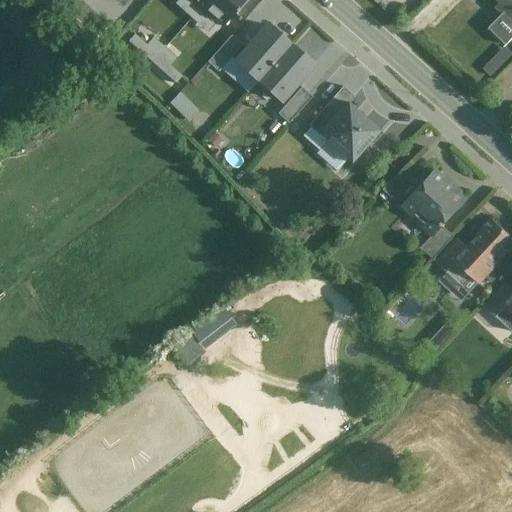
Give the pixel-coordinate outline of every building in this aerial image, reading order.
[(511,0),(489,0),(511,21),(511,0)] [(267,26),(236,62),(258,82),(290,46),(267,26)] [(312,66),(290,46),(258,82),(281,102),(312,66)] [(186,120),(196,110),(179,92),(168,102),(186,120)] [(347,103),(318,135),(351,164),(379,132),(347,103)] [(465,202),(433,172),(417,189),(402,206),(402,207),(433,235),(434,236),(442,227),(465,202)] [(399,173),(381,191),(401,209),(402,207),(402,206),(417,189),(399,173)] [(511,237),(492,220),(479,234),(480,236),(468,249),(456,262),(457,263),(448,274),(464,289),(473,278),(479,284),(511,248),(511,237)] [(442,227),(434,236),(433,235),(421,249),(433,260),(454,237),(442,227)] [(458,239),(436,263),(448,274),(457,263),(456,262),(468,249),(458,239)] [(511,289),(506,284),(485,308),(496,318),(506,308),(505,307),(511,298),(511,289)] [(511,298),(505,307),(506,308),(496,318),(511,332),(511,298)] [(190,331),(197,341),(229,316),(222,306),(190,331)] [(175,347),(182,356),(197,344),(190,335),(175,347)]
